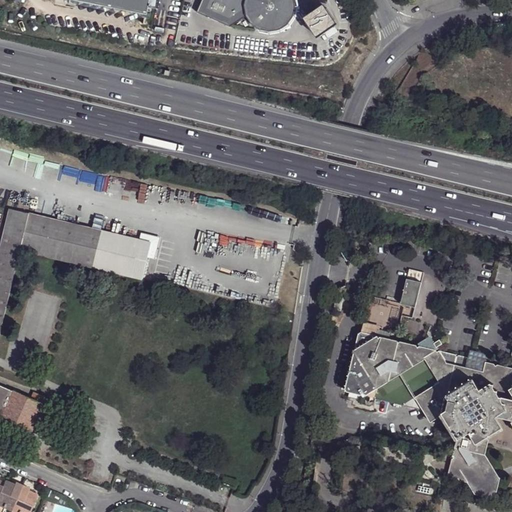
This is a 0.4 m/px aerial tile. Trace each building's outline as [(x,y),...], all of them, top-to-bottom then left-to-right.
[(150,0),(78,0),(148,13),(150,0)] [(198,0),(193,12),(226,27),(242,16),(246,23),(249,25),(254,29),(258,31),(265,32),(268,32),(272,31),(279,29),(282,27),(287,22),(288,19),(291,12),(292,5),(290,0),(198,0)] [(335,22),(322,3),(302,15),(316,35),(335,22)] [(3,211),(0,225),(0,322),(14,252),(136,280),(145,243),(10,212),(3,211)] [(423,282),(409,278),(403,303),(417,307),(423,282)] [(453,459),(449,477),(457,479),(459,477),(461,480),(468,482),(476,493),(496,498),(501,478),(486,454),(490,435),(503,427),(497,415),(511,419),(511,367),(499,364),(497,365),(496,363),(487,361),(469,357),(460,355),(458,356),(456,354),(440,350),(438,351),(437,349),(421,345),(418,347),(417,345),(401,341),(399,342),(398,340),(382,336),(380,337),(379,335),(363,331),(360,333),(351,369),(353,371),(351,372),(347,388),(348,391),(365,395),(367,393),(368,395),(403,404),(405,402),(407,405),(424,409),(432,421),(444,414),(458,437),(454,455),(455,457),(453,459)] [(469,357),(487,361),(488,354),(471,350),(469,357)] [(0,386),(0,419),(30,431),(42,403),(30,398),(12,391),(0,386)] [(33,392),(30,398),(42,403),(44,397),(33,392)] [(237,482),(224,478),(222,484),(235,488),(237,482)] [(2,485),(0,490),(0,511),(3,509),(10,511),(21,487),(13,484),(10,492),(6,491),(7,489),(2,485)] [(21,487),(10,511),(28,511),(34,499),(29,498),(28,500),(24,498),(27,491),(28,489),(21,487)] [(36,495),(27,491),(24,498),(28,500),(29,498),(34,499),(36,495)]
